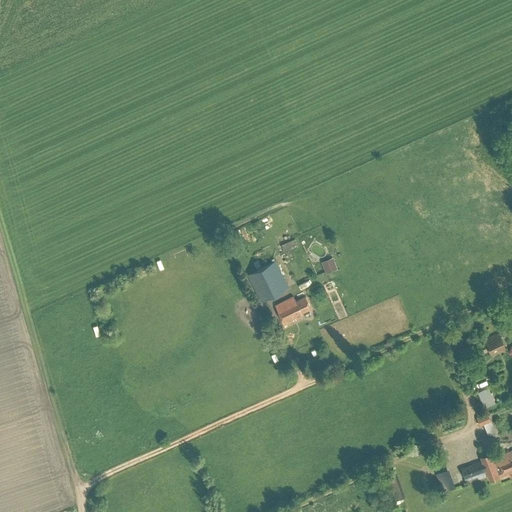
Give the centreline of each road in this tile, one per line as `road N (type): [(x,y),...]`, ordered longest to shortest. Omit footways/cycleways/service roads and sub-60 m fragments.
road 1 (unclassified): [(80,511),(78,498),(104,474),(300,386)]
road 2 (track): [(274,511),(462,431),(470,401)]
road 3 (track): [(300,386),(511,291)]
road 4 (track): [(78,498),(21,286)]
